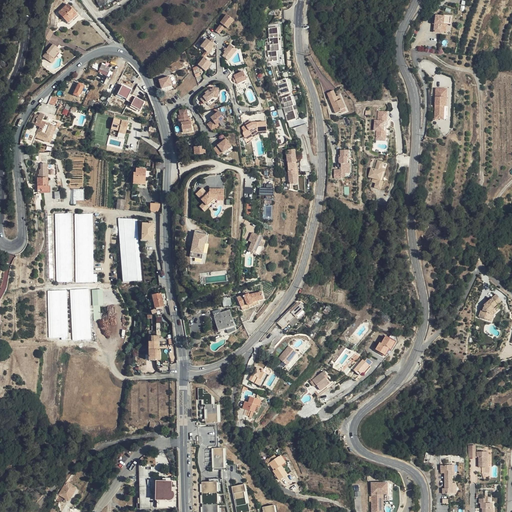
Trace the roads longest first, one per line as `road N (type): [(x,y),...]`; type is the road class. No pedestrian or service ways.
road 1 (tertiary): [(183,372),(220,364),(254,339),(290,295),(305,258),(322,156),(298,50),(301,0)]
road 2 (tertiary): [(417,0),(398,41),(416,99),(410,207),(425,312),(416,348)]
road 3 (secondary): [(0,242),(13,247),(22,238),(16,140),(28,110),(86,57),(118,51)]
road 4 (secondary): [(160,114),(168,148),(169,286),(183,372)]
road 5 (tertiary): [(416,348),(401,376),(357,416),(353,434),(361,451),(418,477),(424,511)]
road 6 (residential): [(164,443),(147,434),(99,446),(27,511)]
road 7 (residential): [(511,294),(477,271),(454,314),(416,348)]
road 8 (secondary): [(183,372),(185,511)]
